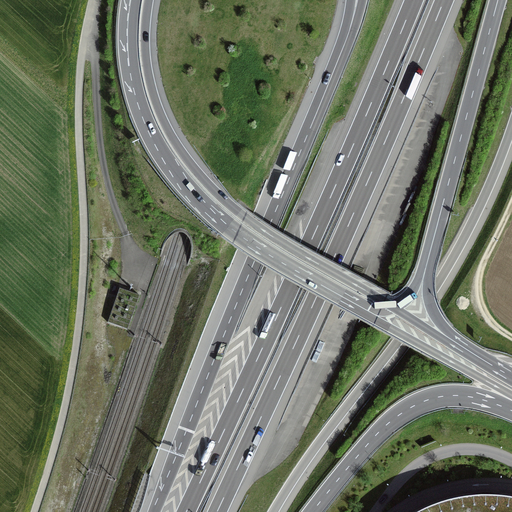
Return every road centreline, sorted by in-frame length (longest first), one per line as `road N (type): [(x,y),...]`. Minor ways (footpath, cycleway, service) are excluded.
road 1 (motorway): [(414,0),(185,511)]
road 2 (motorway): [(216,511),(444,0)]
road 3 (motorway): [(341,51),(154,511)]
road 4 (motorway): [(272,511),(430,293),(511,126)]
road 5 (motorway): [(391,305),(267,233),(181,152),(149,80),(148,0)]
road 6 (trunk): [(130,0),(134,91),(172,169),(237,233),(346,298)]
road 7 (trunk): [(427,261),(497,0)]
road 8 (track): [(135,265),(105,175),(90,21)]
road 9 (motorway): [(312,511),(377,433),(412,406),(455,395),(511,409)]
road 10 (trunk): [(346,298),(511,400)]
road 11 (track): [(511,337),(485,313),(478,279),(511,203)]
